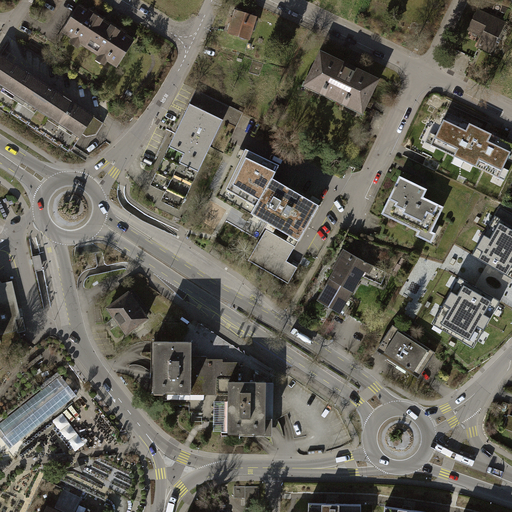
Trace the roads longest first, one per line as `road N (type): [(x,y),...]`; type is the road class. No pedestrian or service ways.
road 1 (secondary): [(394,409),(367,381),(100,213)]
road 2 (secondary): [(93,228),(344,388),(374,422)]
road 3 (secondary): [(55,234),(75,330),(147,435)]
road 4 (residential): [(193,41),(134,139),(91,186)]
road 5 (residential): [(427,70),(341,224)]
road 6 (residential): [(277,0),(427,70)]
road 7 (secondary): [(218,469),(331,467),(377,457)]
